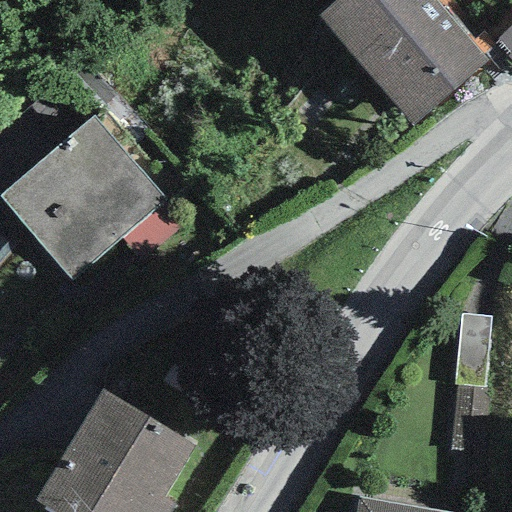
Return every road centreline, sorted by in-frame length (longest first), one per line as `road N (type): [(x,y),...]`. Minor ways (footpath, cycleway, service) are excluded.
road 1 (unclassified): [(0,415),(85,348),(381,183),(481,116),(511,112)]
road 2 (residential): [(260,511),(511,150)]
